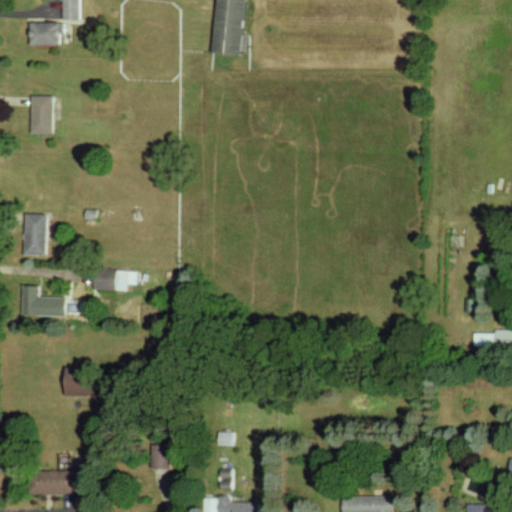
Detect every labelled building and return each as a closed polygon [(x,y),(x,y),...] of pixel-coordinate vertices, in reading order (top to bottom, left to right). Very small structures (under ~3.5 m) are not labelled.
[(82,19),(81,0),(64,0),(65,19),(82,19)] [(219,0),(215,52),(243,54),(244,44),(250,45),(250,37),(245,37),(248,0),(219,0)] [(33,44),(62,45),(62,22),(33,22),(33,44)] [(34,133),(55,133),(56,95),(34,95),(34,133)] [(28,254),(50,254),(51,213),(29,213),(28,254)] [(130,290),(130,283),(140,283),(141,270),(98,269),(97,289),(130,290)] [(42,285),(26,285),(25,315),(69,316),(69,297),(42,297),(42,285)] [(476,333),(476,347),(511,346),(511,329),(497,329),(497,333),(476,333)] [(69,395),(94,396),(95,377),(69,376),(69,395)] [(236,432),(222,432),(222,444),(235,445),(236,432)] [(155,468),(171,467),(170,454),(154,455),(155,468)] [(78,470),(78,479),(85,479),(85,491),(31,492),(30,471),(78,470)] [(261,511),(261,501),(233,501),(233,495),(222,496),(221,511),(261,511)] [(396,511),(396,495),(344,497),(344,511),(396,511)] [(207,511),(220,511),(220,498),(207,498),(207,511)]
